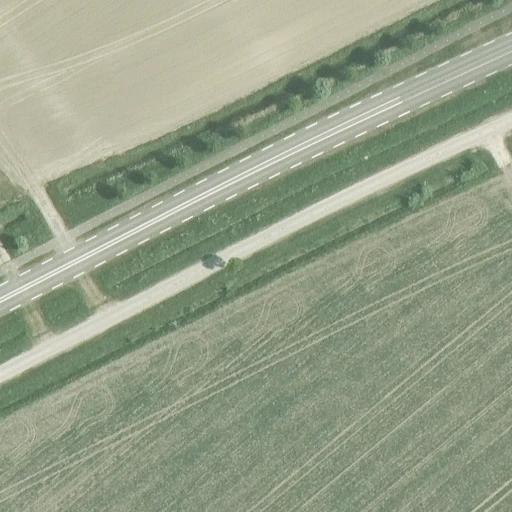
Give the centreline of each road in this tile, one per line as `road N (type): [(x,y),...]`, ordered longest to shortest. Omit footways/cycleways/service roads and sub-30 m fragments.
road 1 (unclassified): [(0,379),(511,121)]
road 2 (secondary): [(0,302),(511,48)]
